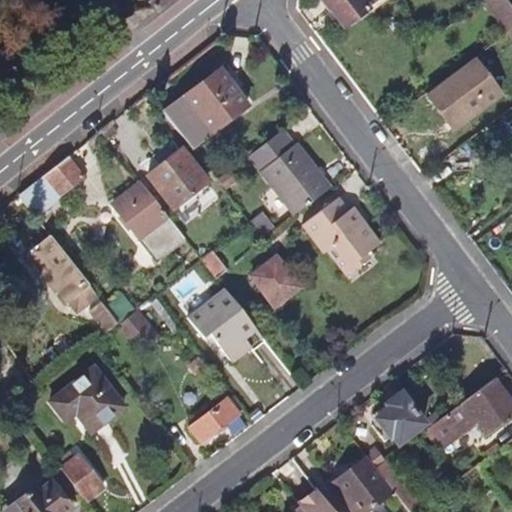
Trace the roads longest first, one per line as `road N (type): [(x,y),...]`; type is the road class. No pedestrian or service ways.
road 1 (residential): [(181,511),(478,288)]
road 2 (residential): [(258,0),(478,288)]
road 3 (residential): [(0,170),(217,0)]
